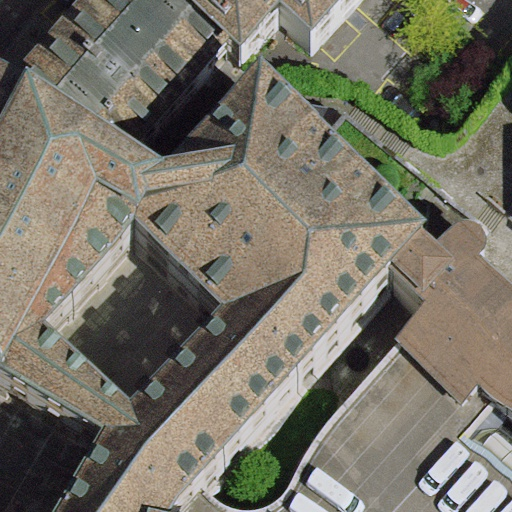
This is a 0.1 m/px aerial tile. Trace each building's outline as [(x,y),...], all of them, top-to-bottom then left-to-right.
[(10,111),(116,186),(223,66),(231,57),(170,0),(111,0),(24,96),(10,111)] [(313,57),(365,0),(170,0),(231,57),(242,71),(282,28),(313,57)] [(192,511),(392,294),(426,258),(317,154),(265,106),(160,216),(116,186),(10,111),(0,104),(0,511),(192,511)] [(265,106),(317,154),(344,123),(336,117),(265,106)] [(436,273),(426,258),(392,294),(428,326),(403,357),(466,414),(484,395),(511,421),(511,309),(477,279),(486,264),(484,253),(473,245),(461,245),(436,273)]
